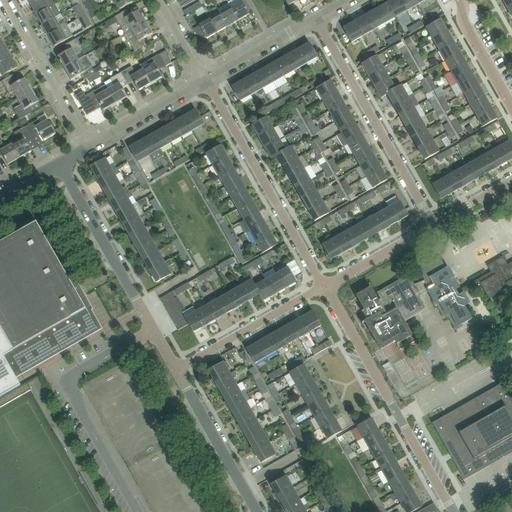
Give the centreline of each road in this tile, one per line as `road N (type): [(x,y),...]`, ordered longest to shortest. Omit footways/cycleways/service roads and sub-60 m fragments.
road 1 (residential): [(453,511),(321,287)]
road 2 (residential): [(321,287),(204,78)]
road 3 (residential): [(175,369),(60,159)]
road 4 (residential): [(431,224),(314,18)]
road 5 (residential): [(175,369),(321,287)]
road 6 (residential): [(83,145),(4,0)]
road 7 (residential): [(255,511),(175,369)]
road 8 (residential): [(83,145),(204,78)]
road 9 (residential): [(321,287),(431,224)]
road 10 (residential): [(204,78),(314,18)]
